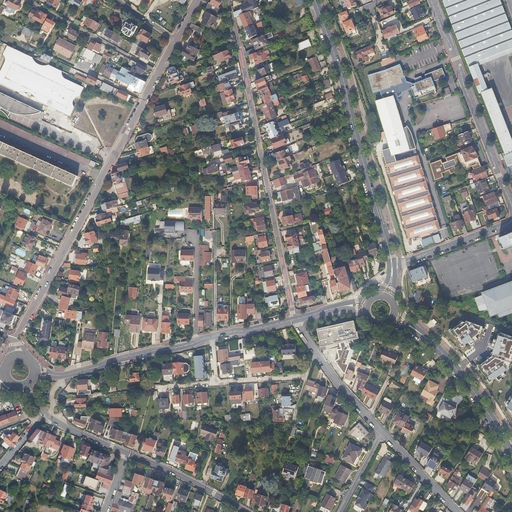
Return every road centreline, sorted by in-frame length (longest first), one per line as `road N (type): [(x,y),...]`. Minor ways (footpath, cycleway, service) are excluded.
road 1 (residential): [(226,0),(293,320)]
road 2 (residential): [(158,72),(13,340)]
road 3 (secondary): [(315,0),(391,264)]
road 4 (residential): [(431,0),(511,207)]
road 5 (secondary): [(56,375),(211,336)]
road 6 (residential): [(26,0),(158,72)]
road 7 (secondary): [(428,339),(480,401),(511,456)]
road 8 (residential): [(246,511),(126,452)]
road 9 (residential): [(511,220),(391,264)]
